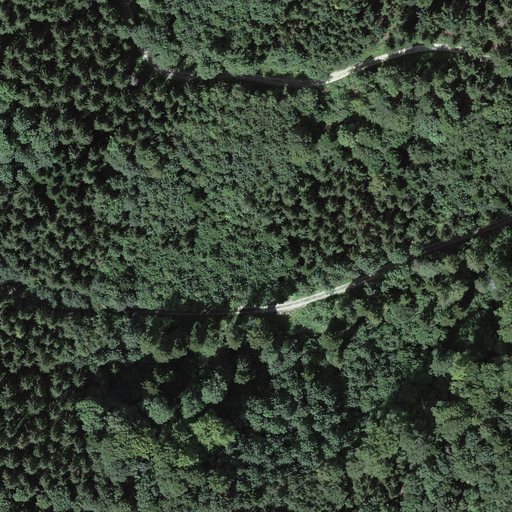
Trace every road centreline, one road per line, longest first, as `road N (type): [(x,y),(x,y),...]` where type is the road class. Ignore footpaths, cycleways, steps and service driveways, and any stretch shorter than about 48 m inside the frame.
road 1 (track): [(0,287),(91,309),(271,306),(328,294),(511,217)]
road 2 (track): [(511,75),(449,49),(419,48),(318,82),(176,78),(144,58),(119,0)]
